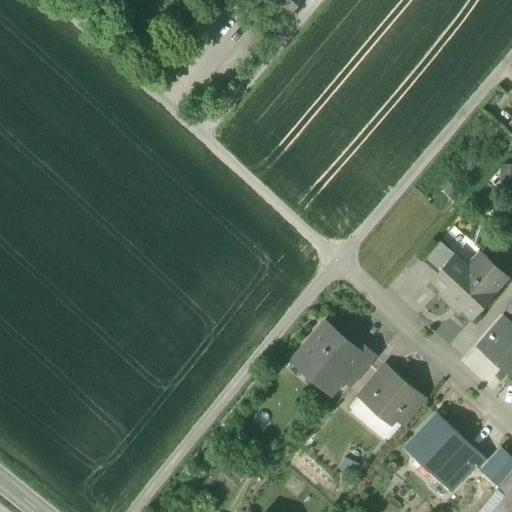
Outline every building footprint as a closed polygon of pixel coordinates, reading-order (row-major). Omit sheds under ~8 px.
[(284,0),(278,8),(289,17),(303,0),(284,0)] [(440,241),(423,262),(438,275),(455,256),(456,257),(457,255),(440,241)] [(491,262),(477,276),(456,257),(455,256),(438,275),(433,282),(442,290),(439,294),(460,313),(462,311),(471,319),(508,279),(491,262)] [(501,315),(478,342),(487,350),(510,323),(501,315)] [(353,345),(327,323),(298,357),(326,381),(334,371),(352,386),(376,358),(356,341),(353,345)] [(511,324),(510,323),(487,350),(485,352),(510,372),(511,369),(511,324)] [(393,373),(387,380),(379,373),(359,397),(391,424),(396,418),(417,393),(393,373)] [(417,393),(396,418),(405,426),(426,401),(417,393)] [(473,449),(436,414),(406,447),(451,489),(476,462),(468,454),(473,449)] [(511,460),(500,450),(482,469),(500,486),(511,471),(511,460)] [(511,471),(500,486),(496,491),(505,499),(511,491),(511,471)] [(511,511),(511,491),(505,499),(494,511),(511,511)]
